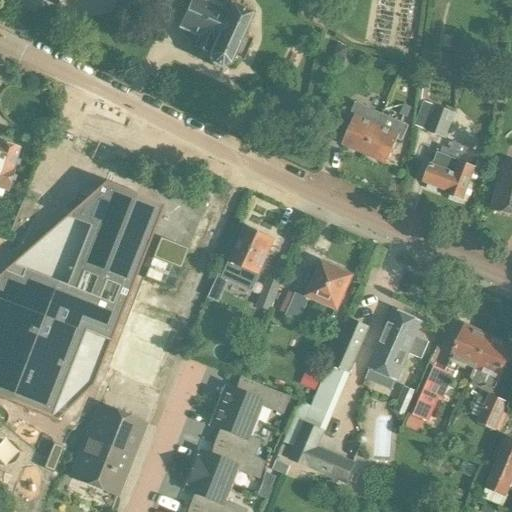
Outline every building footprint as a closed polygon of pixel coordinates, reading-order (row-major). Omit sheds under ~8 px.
[(45,0),(46,1),(50,2),(54,1),(54,0),(56,0),(58,3),(57,7),(59,8),(60,4),(70,0),(81,0),(82,0),(190,0),(178,29),(198,38),(194,46),(192,47),(193,48),(194,48),(209,54),(208,56),(211,66),(220,70),(230,66),(235,55),(244,59),(252,40),(243,36),(252,14),(230,4),(222,1),(222,0),(45,0)] [(350,49),(338,45),(335,55),(347,59),(350,49)] [(382,114),(366,107),(356,102),(349,118),(353,120),(342,145),(364,155),(382,114)] [(403,104),(398,115),(407,118),(411,108),(403,104)] [(456,113),(435,106),(426,132),(446,140),(456,113)] [(382,114),(364,155),(386,165),(397,140),(402,142),(409,126),(382,114)] [(454,142),(450,150),(443,147),(441,153),(438,152),(433,165),(432,165),(425,183),(449,192),(448,194),(464,200),(479,161),(480,157),(479,153),(454,142)] [(0,189),(6,191),(12,172),(11,172),(18,150),(0,144),(0,189)] [(511,165),(505,163),(494,211),(511,215),(511,165)] [(10,268),(0,276),(0,400),(57,423),(92,388),(137,273),(163,206),(103,183),(43,236),(35,255),(28,274),(10,268)] [(231,262),(225,277),(251,289),(273,241),(246,229),(231,262)] [(160,238),(144,278),(172,290),(188,250),(160,238)] [(337,308),(351,277),(348,276),(349,273),(338,268),(337,271),(323,265),(310,296),(337,308)] [(268,278),(258,305),(271,310),(282,283),(268,278)] [(297,293),(287,316),(300,322),(310,298),(297,293)] [(422,360),(429,343),(416,338),(423,323),(394,310),(368,369),(397,382),(409,354),(422,360)] [(330,364),(298,441),(290,460),(348,485),(356,465),(318,449),(369,328),(350,320),(331,365),(330,364)] [(475,369),(490,337),(466,326),(451,359),(452,359),(448,367),(457,371),(461,363),(475,369)] [(511,346),(490,337),(475,369),(472,377),(471,379),(474,385),(481,388),(490,385),(495,388),(499,380),(511,351),(511,346)] [(323,376),(308,369),(300,386),(315,393),(323,376)] [(431,369),(410,419),(428,427),(438,403),(442,405),(453,379),(431,369)] [(225,387),(217,407),(255,422),(261,407),(284,416),(291,397),(239,377),(234,391),(225,387)] [(404,387),(394,412),(406,417),(417,393),(404,387)] [(490,395),(477,423),(496,432),(509,404),(490,395)] [(117,496),(145,425),(98,406),(71,479),(117,496)] [(219,430),(214,443),(265,463),(266,462),(255,458),(261,441),(249,437),(255,422),(217,407),(209,426),(219,430)] [(420,434),(424,425),(410,419),(406,428),(420,434)] [(360,435),(358,439),(360,442),(363,443),(366,442),(367,439),(366,435),(363,434),(360,435)] [(507,496),(511,485),(511,440),(507,439),(503,449),(499,447),(494,458),(498,460),(486,487),(507,496)] [(197,458),(191,471),(230,486),(236,471),(259,480),(265,463),(214,443),(208,456),(199,452),(197,458)] [(53,444),(43,469),(53,473),(63,448),(53,444)] [(193,495),(188,508),(199,511),(246,511),(247,510),(224,502),(230,486),(191,471),(186,485),(184,491),(193,495)] [(266,474),(261,484),(272,489),(276,478),(266,474)]
